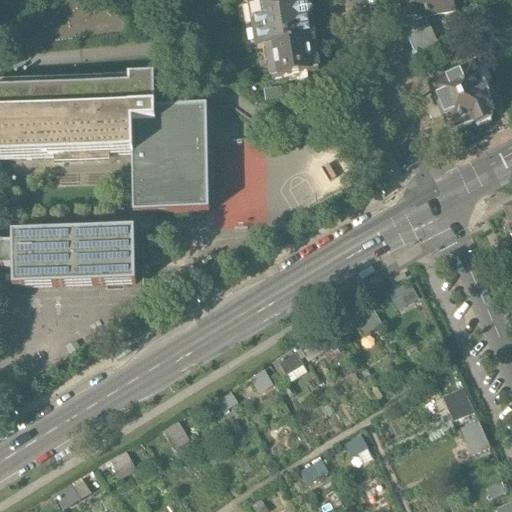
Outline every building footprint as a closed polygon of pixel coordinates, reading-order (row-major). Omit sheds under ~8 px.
[(262,0),(270,43),(279,41),(327,33),(321,0),(262,0)] [(414,0),(418,16),(441,12),(469,8),(467,0),(414,0)] [(441,12),(418,16),(420,29),(432,54),(443,50),(446,53),(450,51),(449,48),(452,40),(444,26),(441,12)] [(333,67),(327,33),(279,41),(285,75),(333,67)] [(489,62),(443,82),(463,129),(490,117),(493,123),(507,116),(505,112),(510,110),(489,62)] [(0,160),(54,159),(54,164),(111,163),(110,157),(132,157),(132,128),(156,128),(156,110),(156,106),(155,79),(0,81),(0,160)] [(208,110),(156,110),(156,128),(132,128),(132,157),(133,173),(133,217),(151,216),(209,216),(208,110)] [(114,173),(53,175),(54,187),(115,186),(114,173)] [(511,206),(501,211),(511,234),(511,206)] [(133,232),(12,237),(12,241),(13,266),(14,292),(135,288),(133,232)] [(0,241),(0,265),(7,266),(13,266),(12,241),(0,241)] [(408,283),(386,294),(394,312),(416,301),(408,283)] [(263,373),(249,380),(257,395),(271,388),(263,373)] [(440,399),(450,424),(473,415),(463,390),(440,399)] [(162,431),(174,452),(190,442),(179,422),(162,431)] [(469,459),(490,451),(479,423),(458,431),(469,459)] [(502,485),(485,490),(489,501),(505,496),(502,485)] [(490,511),(511,511),(511,502),(511,503),(490,511)]
